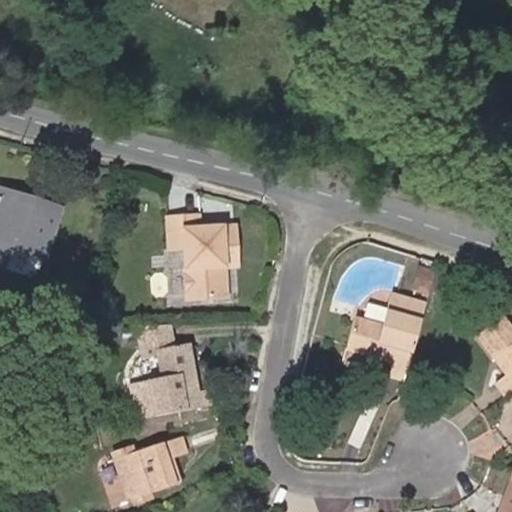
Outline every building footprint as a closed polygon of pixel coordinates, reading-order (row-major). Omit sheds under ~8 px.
[(0,198),(35,210),(37,202),(0,190),(0,198)] [(0,259),(4,247),(38,258),(55,207),(37,202),(35,210),(0,198),(0,259)] [(223,251),(237,250),(235,226),(199,228),(197,216),(167,218),(169,248),(184,248),(188,298),(225,295),(224,264),(223,251)] [(238,263),(237,250),(223,251),(224,264),(238,263)] [(428,292),(434,272),(420,267),(414,287),(428,292)] [(442,274),(434,272),(428,292),(429,292),(437,295),(442,274)] [(407,373),(425,305),(390,295),(381,327),(354,319),(346,348),(342,361),(345,366),(366,371),(371,368),(374,357),(392,362),(389,375),(405,380),(407,373)] [(511,389),(511,330),(500,315),(476,334),(506,373),(495,381),(506,395),(511,389)] [(169,324),(139,326),(142,351),(158,349),(173,347),(169,324)] [(173,347),(158,349),(162,378),(131,384),(136,421),(213,405),(211,390),(195,393),(187,345),(173,347)] [(368,408),(356,404),(344,443),(356,446),(368,408)] [(115,460),(127,499),(132,498),(134,504),(154,498),(152,492),(180,483),(172,458),(186,454),(181,439),(115,460)] [(511,511),(511,471),(503,495),(511,498),(511,511)]
